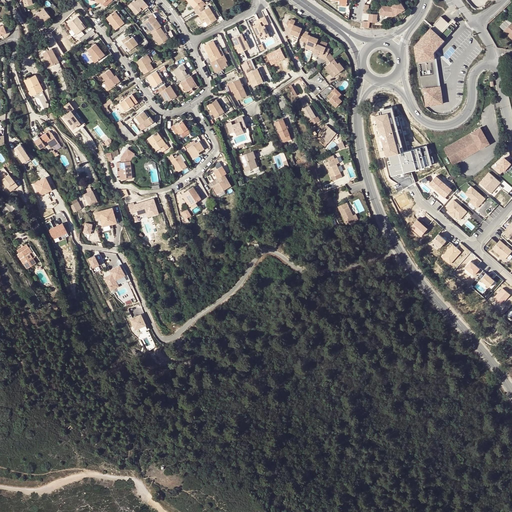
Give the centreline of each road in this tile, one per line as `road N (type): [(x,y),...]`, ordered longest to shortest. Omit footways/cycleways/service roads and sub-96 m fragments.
road 1 (residential): [(398,249),(311,273),(264,251),(222,300),(166,340),(119,252),(78,245),(63,206)]
road 2 (residential): [(12,228),(5,208),(23,222),(30,213),(7,143),(16,29),(7,0)]
road 3 (track): [(168,511),(137,477),(123,474),(60,477),(32,493),(0,485)]
road 4 (secondary): [(398,249),(511,391)]
road 5 (residential): [(108,181),(153,191),(190,176),(216,150),(190,105)]
road 6 (residential): [(190,105),(171,114),(158,109),(76,4)]
road 7 (secondary): [(359,105),(365,171),(398,249)]
road 8 (unclassified): [(407,97),(432,125),(457,121),(470,104),(472,75),(490,64)]
